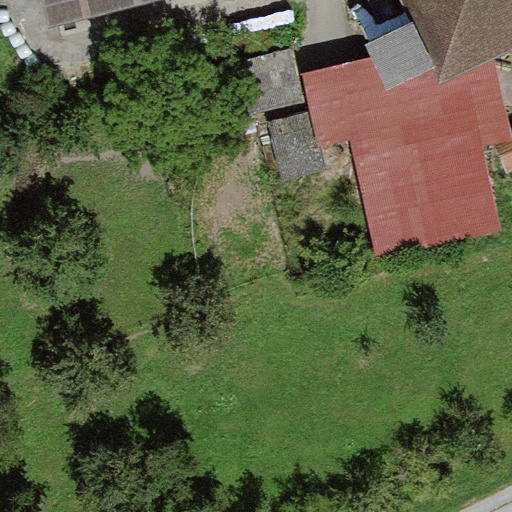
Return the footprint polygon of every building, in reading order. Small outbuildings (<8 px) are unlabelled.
[(39,0),(50,39),(206,0),(39,0)] [(511,0),(402,0),(418,35),(442,93),(497,67),(511,59),(511,0)] [(369,64),(301,82),(318,156),(355,148),(382,267),(503,234),(482,147),(511,140),(511,136),(497,67),(442,93),(418,35),(366,58),(369,64)] [(199,132),(302,105),(288,51),(185,78),(199,132)] [(511,146),(497,153),(511,183),(511,146)]
